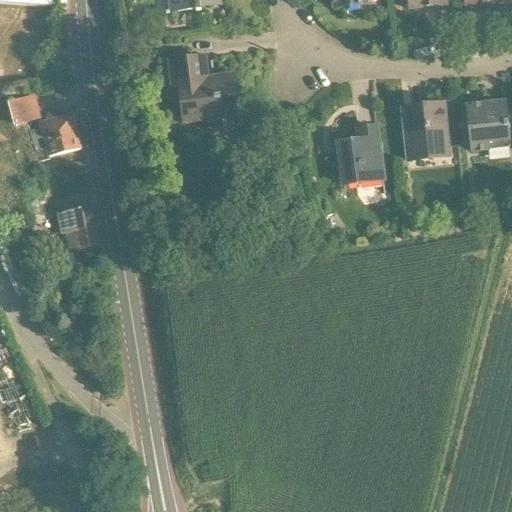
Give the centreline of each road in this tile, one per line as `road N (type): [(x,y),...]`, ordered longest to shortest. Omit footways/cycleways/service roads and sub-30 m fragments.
road 1 (secondary): [(164,511),(85,0)]
road 2 (residential): [(511,65),(344,67),(311,52),(277,0)]
